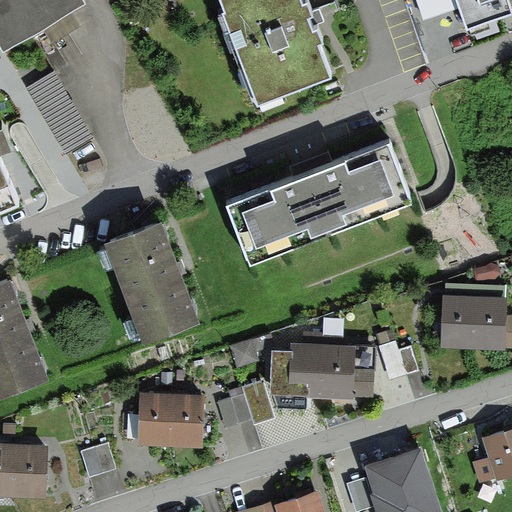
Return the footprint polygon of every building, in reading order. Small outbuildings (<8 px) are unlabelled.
[(84,0),(0,0),(0,45),(4,52),(87,4),(84,0)] [(224,0),(227,8),(224,9),(260,100),(332,72),(303,0),(224,0)] [(511,9),(508,0),(457,0),(465,24),(511,9)] [(94,136),(55,72),(27,89),(67,153),(94,136)] [(412,198),(389,140),(227,202),(250,260),(412,198)] [(0,206),(17,200),(0,158),(0,206)] [(163,222),(104,244),(142,343),(201,320),(163,222)] [(9,279),(0,282),(0,398),(48,381),(9,279)] [(439,297),(438,346),(511,348),(511,316),(499,316),(499,299),(439,297)] [(271,332),(230,346),(237,368),(260,360),(257,351),(275,345),(271,332)] [(271,352),(269,394),(351,398),(351,394),(373,395),(375,347),(293,343),(292,353),(271,352)] [(275,418),(262,380),(241,387),(244,394),(252,420),(254,425),(275,418)] [(204,394),(139,393),(138,444),(202,446),(204,394)] [(217,402),(225,428),(252,420),(244,394),(217,402)] [(511,429),(481,440),(494,479),(511,473),(511,429)] [(0,496),(46,497),(47,445),(0,443),(0,496)] [(80,451),(88,475),(115,466),(107,443),(80,451)] [(442,511),(422,449),(365,467),(374,493),(369,495),(374,511),(442,511)] [(273,499),(236,511),(325,511),(318,490),(275,505),(273,499)]
